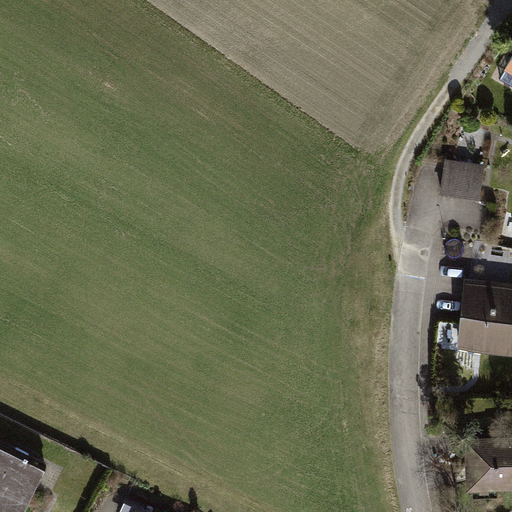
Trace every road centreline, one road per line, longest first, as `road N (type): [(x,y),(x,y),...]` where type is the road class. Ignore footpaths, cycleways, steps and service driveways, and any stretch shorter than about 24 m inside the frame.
road 1 (residential): [(425,210),(411,267),(408,383),(424,511)]
road 2 (track): [(511,1),(412,141),(398,228),(411,267)]
